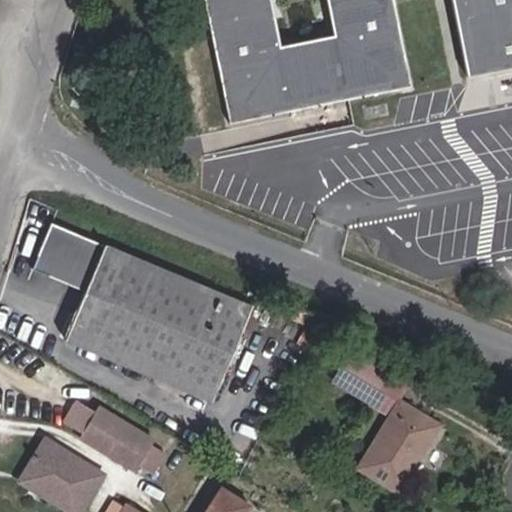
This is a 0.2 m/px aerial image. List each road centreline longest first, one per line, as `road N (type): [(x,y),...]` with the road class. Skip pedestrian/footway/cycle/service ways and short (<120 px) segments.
road 1 (unclassified): [(18,145),(511,348)]
road 2 (tertiary): [(64,0),(18,145)]
